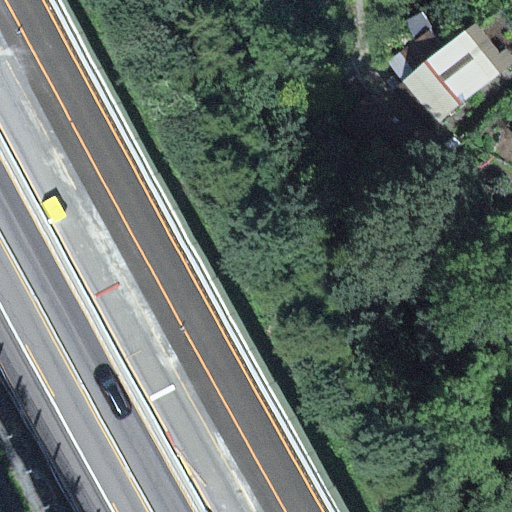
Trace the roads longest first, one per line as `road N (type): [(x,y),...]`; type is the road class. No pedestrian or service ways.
road 1 (motorway): [(265,511),(0,18)]
road 2 (motorway): [(0,240),(143,511)]
